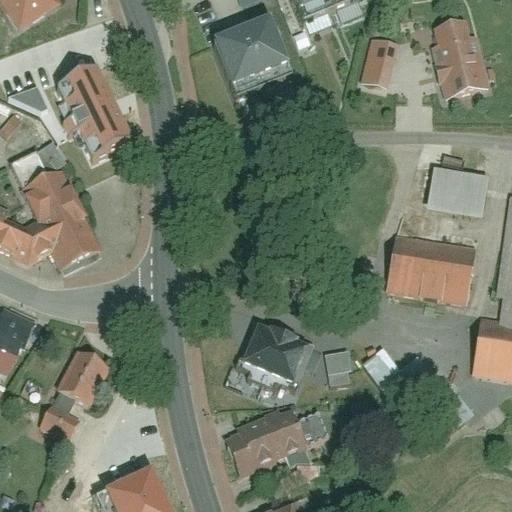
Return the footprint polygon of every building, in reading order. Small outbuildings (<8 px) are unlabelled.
[(55,0),(0,0),(0,4),(17,33),(60,8),(55,0)] [(358,0),(289,0),(302,29),(361,5),(358,0)] [(465,26),(434,34),(444,75),(436,77),(443,105),(489,94),(476,39),(469,41),(465,26)] [(276,27),(218,49),(239,103),(297,81),(276,27)] [(397,49),(372,43),(362,86),(386,92),(397,49)] [(98,70),(55,89),(91,166),(134,147),(98,70)] [(435,174),(428,215),(481,223),(488,182),(435,174)] [(24,194),(19,196),(33,223),(52,257),(62,276),(101,255),(59,175),(24,194)] [(511,202),(511,203),(497,303),(509,304),(505,326),(482,322),(474,381),(511,386),(511,202)] [(33,223),(0,209),(0,257),(29,270),(52,257),(33,223)] [(395,245),(388,299),(465,310),(473,257),(395,245)] [(0,335),(0,379),(10,384),(38,328),(10,315),(0,335)] [(296,393),(313,352),(255,328),(238,368),(296,393)] [(384,353),(363,367),(417,448),(459,421),(420,362),(399,376),(384,353)] [(79,356),(57,395),(91,414),(112,375),(79,356)] [(49,411),(36,435),(67,452),(80,428),(49,411)] [(228,448),(240,480),(286,463),(291,475),(311,467),(305,453),(329,443),(319,417),(296,426),(292,417),(237,438),(239,444),(228,448)] [(99,511),(164,511),(149,481),(97,507),(99,511)]
